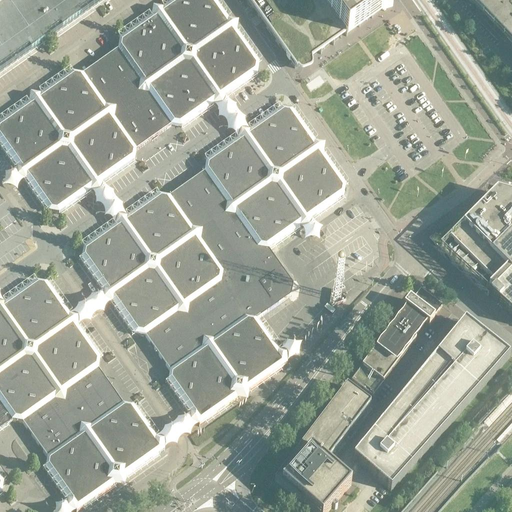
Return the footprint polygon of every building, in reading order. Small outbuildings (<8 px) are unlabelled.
[(176,0),(163,10),(162,15),(156,19),(151,18),(119,40),(117,51),(83,75),(72,73),(40,96),(39,101),(34,105),(28,104),(0,124),(0,145),(17,170),(22,171),(26,176),(25,181),(48,213),(59,215),(91,193),(92,187),(97,184),(102,185),(135,162),(136,151),(171,127),(181,129),(213,106),(215,96),(225,98),(257,76),(259,65),(236,33),(231,32),(227,26),(228,21),(213,0),(176,0)] [(0,0),(0,72),(103,0),(0,0)] [(511,0),(468,0),(472,4),(511,45),(511,0)] [(83,249),(81,260),(104,292),(109,293),(113,299),(112,304),(134,336),(145,338),(149,344),(153,349),(169,372),(169,373),(167,383),(190,415),(195,416),(199,421),(198,426),(199,427),(237,400),(238,395),(243,391),(249,392),(287,365),(287,364),(281,363),(278,358),(278,352),(256,321),(275,308),(291,297),(293,286),(268,251),(300,229),(301,223),(306,220),(312,221),(344,198),(345,187),(323,155),(317,154),(314,149),(315,143),(292,111),(281,110),(249,132),(248,138),(243,141),(238,140),(206,163),(204,174),(169,198),(159,196),(127,219),(126,224),(120,228),(115,227),(83,249)] [(434,239),(429,243),(434,247),(511,318),(511,199),(508,198),(496,195),(479,212),(476,209),(434,239)] [(36,282),(4,305),(3,310),(2,311),(0,312),(0,495),(2,495),(3,484),(0,479),(0,430),(7,425),(12,422),(22,424),(47,458),(45,469),(67,501),(73,502),(74,504),(76,506),(77,507),(75,511),(78,511),(115,487),(116,481),(121,478),(126,479),(165,452),(165,451),(164,450),(159,450),(158,448),(155,444),(156,439),(133,407),(122,405),(98,371),(100,360),(78,328),(72,327),(68,322),(69,316),(47,284),(36,282)] [(373,353),(351,381),(372,397),(394,369),(416,340),(415,339),(425,325),(429,328),(434,320),(432,319),(442,306),(421,290),(411,302),(409,301),(404,308),(407,311),(401,318),(400,318),(400,317),(399,317),(399,318),(398,318),(398,319),(399,320),(400,320),(396,325),(395,324),(373,353)] [(460,329),(353,460),(391,492),(509,359),(480,336),(475,342),(460,329)] [(347,388),(346,387),(346,388),(347,389),(345,392),(344,392),(341,396),(341,397),(336,404),(335,404),(332,408),(333,408),(327,415),(323,419),(324,420),(318,427),(318,426),(315,431),(310,438),(309,438),(306,442),(306,443),(301,450),(301,449),(297,454),(298,454),(293,460),(292,459),(273,483),(299,502),(300,501),(303,503),(313,511),(327,511),(350,486),(337,474),(336,474),(335,475),(333,474),(333,473),(334,473),(334,472),(333,472),(333,471),(332,471),(331,471),(330,471),(328,469),(330,468),(325,464),(353,427),(353,426),(353,423),(353,422),(354,422),(355,422),(356,422),(357,421),(358,420),(359,420),(359,419),(370,405),(369,405),(369,404),(370,404),(348,387),(347,388),(348,388),(347,388)]
